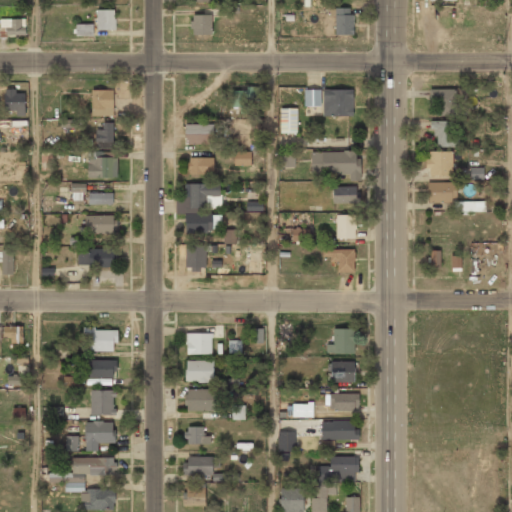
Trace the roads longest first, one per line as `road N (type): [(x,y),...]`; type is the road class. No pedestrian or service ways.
road 1 (primary): [(389,0),(389,511)]
road 2 (residential): [(153,0),(153,511)]
road 3 (residential): [(155,303),(511,302)]
road 4 (residential): [(153,63),(389,62)]
road 5 (residential): [(155,303),(0,302)]
road 6 (residential): [(153,63),(0,63)]
road 7 (tertiary): [(389,62),(511,62)]
